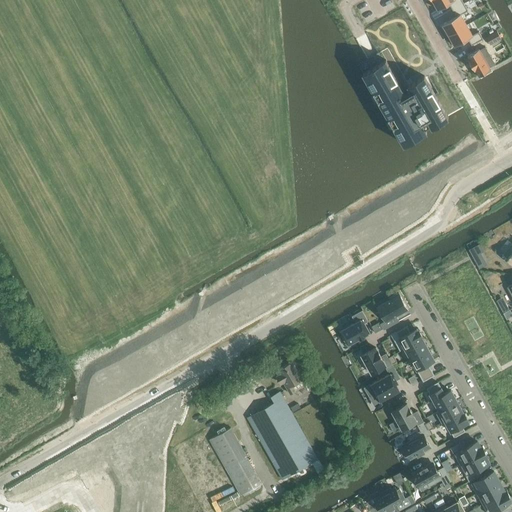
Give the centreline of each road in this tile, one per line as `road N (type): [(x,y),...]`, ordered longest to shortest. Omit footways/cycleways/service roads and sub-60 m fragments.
road 1 (tertiary): [(455,197),(439,225),(163,388)]
road 2 (tertiary): [(455,197),(200,344)]
road 3 (unknown): [(220,354),(243,395),(237,416),(268,488)]
